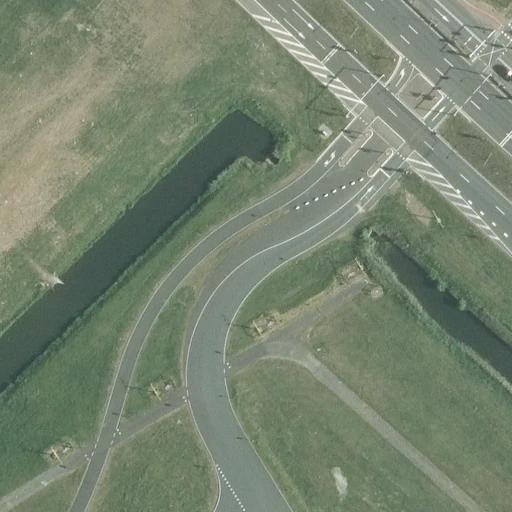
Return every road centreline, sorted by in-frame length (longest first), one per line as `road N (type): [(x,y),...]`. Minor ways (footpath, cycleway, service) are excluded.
road 1 (trunk): [(271,0),(511,223)]
road 2 (trunk): [(511,131),(369,0)]
